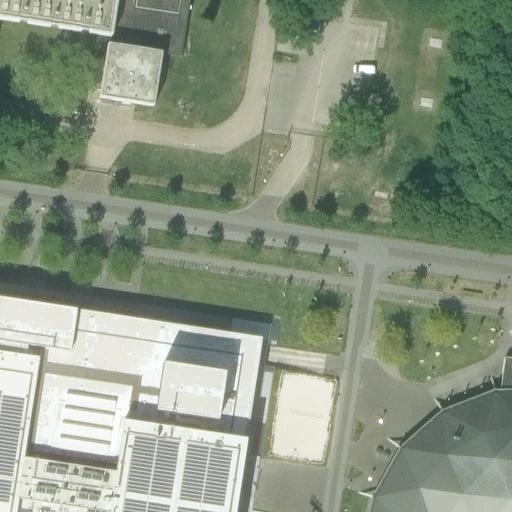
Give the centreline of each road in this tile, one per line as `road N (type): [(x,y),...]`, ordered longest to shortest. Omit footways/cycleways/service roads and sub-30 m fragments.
road 1 (unclassified): [(367,249),(0,194)]
road 2 (unclassified): [(326,511),(367,249)]
road 3 (unclassified): [(511,272),(367,249)]
